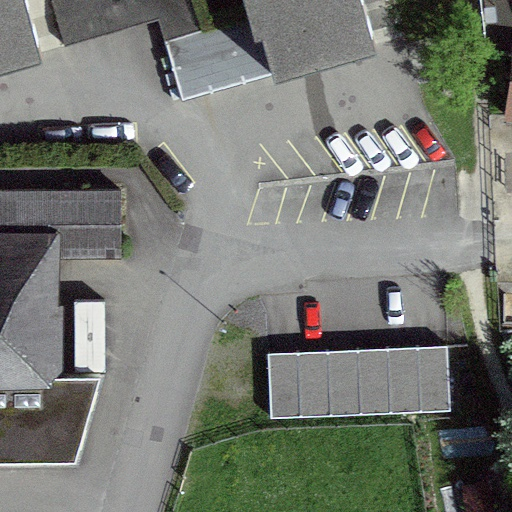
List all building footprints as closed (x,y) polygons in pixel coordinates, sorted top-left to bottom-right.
[(0,0),(0,58),(43,46),(30,0),(0,0)] [(187,0),(52,0),(65,43),(157,15),(182,98),(263,74),(244,14),(196,28),(187,0)] [(255,0),(276,71),(377,43),(365,0),(255,0)] [(511,46),(503,118),(511,119),(511,46)] [(0,468),(80,467),(107,370),(61,369),(61,290),(60,253),(122,252),(120,184),(0,183),(0,468)] [(106,365),(105,296),(74,296),(75,366),(106,365)] [(448,340),(268,348),(269,376),(248,377),(249,413),(271,412),(271,417),(451,409),(448,340)] [(496,511),(490,476),(462,481),(467,511),(496,511)]
